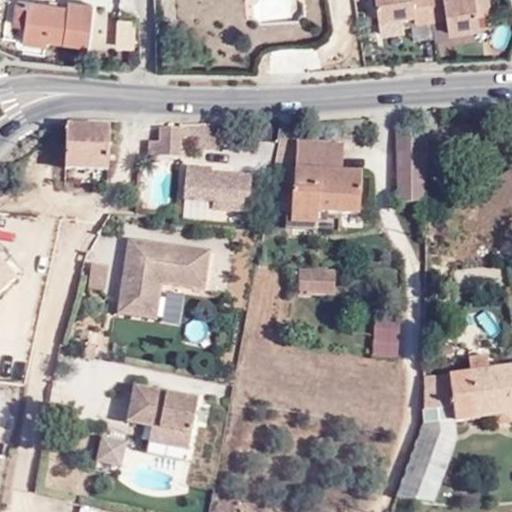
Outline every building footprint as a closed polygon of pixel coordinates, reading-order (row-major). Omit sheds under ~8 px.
[(10,24),(20,24),(19,42),(51,43),(51,38),(89,40),(91,1),(76,0),(63,0),(64,4),(11,2),(10,24)] [(435,20),(431,0),(379,0),(382,16),(416,11),(418,22),(435,20)] [(431,0),(435,20),(450,17),(452,29),(482,24),(479,0),(431,0)] [(133,48),(134,15),(111,14),(110,47),(133,48)] [(439,131),(440,118),(425,118),(426,131),(439,131)] [(220,143),(221,120),(208,121),(195,121),(194,143),(220,143)] [(104,126),(66,124),(64,166),(103,168),(104,126)] [(149,143),(148,158),(177,160),(179,131),(157,129),(156,143),(149,143)] [(390,207),(425,209),(426,179),(426,131),(394,131),(390,207)] [(344,144),(298,140),(288,221),(324,224),(326,210),(360,214),(361,175),(341,172),(344,144)] [(48,165),(33,146),(23,154),(39,172),(48,165)] [(39,172),(23,154),(16,160),(13,163),(28,180),(39,172)] [(206,167),(185,165),(184,199),(211,201),(211,209),(244,212),(245,176),(205,172),(206,167)] [(0,218),(16,220),(17,211),(0,210),(0,218)] [(122,300),(161,305),(164,282),(205,287),(212,248),(131,236),(122,300)] [(0,292),(15,278),(0,262),(0,292)] [(87,262),(87,288),(111,288),(111,262),(87,262)] [(333,304),(338,279),(299,273),(295,297),(333,304)] [(161,305),(122,300),(120,313),(158,319),(161,305)] [(378,319),(376,360),(400,361),(403,319),(378,319)] [(511,367),(451,375),(454,403),(457,421),(511,413),(511,367)] [(454,403),(451,375),(424,378),(425,405),(454,403)] [(168,391),(186,394),(187,384),(169,382),(168,391)] [(166,426),(163,444),(189,448),(198,396),(186,394),(168,391),(136,386),(130,419),(151,424),(166,426)] [(422,433),(397,496),(434,500),(458,440),(457,421),(454,403),(425,405),(425,423),(422,433)] [(151,424),(148,441),(163,444),(166,426),(151,424)] [(128,448),(104,442),(99,467),(123,472),(128,448)]
